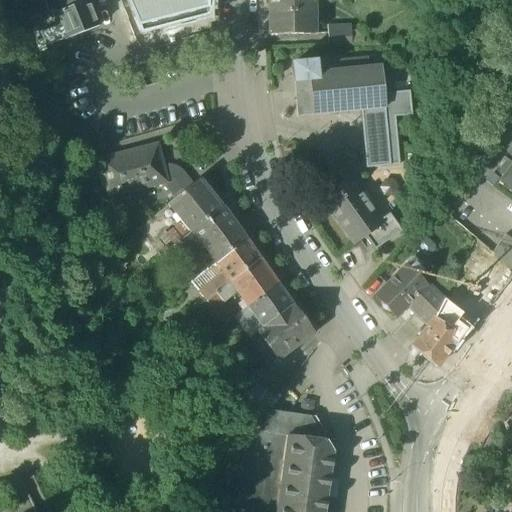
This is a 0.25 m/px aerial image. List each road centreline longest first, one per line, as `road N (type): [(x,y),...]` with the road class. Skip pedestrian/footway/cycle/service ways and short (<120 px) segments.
road 1 (residential): [(239,76),(270,202),(404,394),(442,421)]
road 2 (tertiary): [(442,421),(511,322)]
